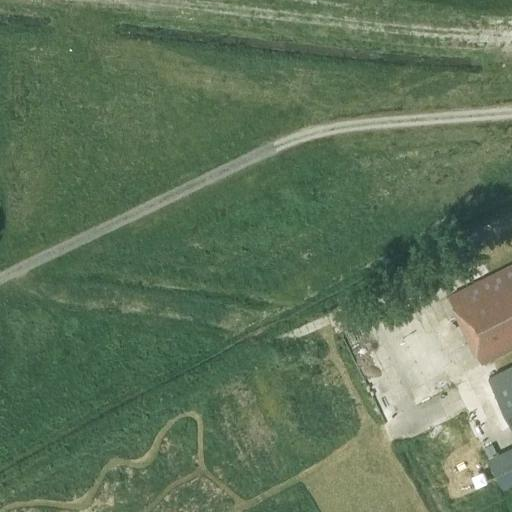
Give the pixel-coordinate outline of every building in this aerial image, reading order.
[(511,263),(450,295),(484,363),(511,349),(511,263)] [(511,365),(489,377),(511,423),(511,365)] [(290,367),(286,432),(352,436),(356,372),(290,367)] [(232,444),(248,486),(268,479),(252,437),(232,444)] [(511,447),(490,458),(504,487),(511,482),(511,447)]
